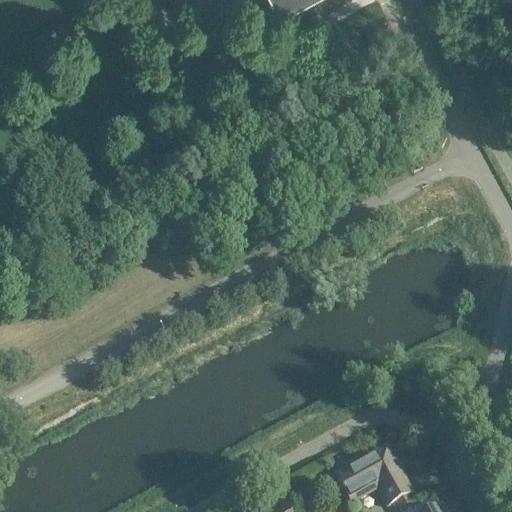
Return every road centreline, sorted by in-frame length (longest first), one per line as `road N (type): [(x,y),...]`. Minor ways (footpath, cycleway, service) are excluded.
road 1 (unclassified): [(476,159),(0,410)]
road 2 (residential): [(234,511),(386,427),(425,436),(468,511)]
road 3 (unclassified): [(390,0),(476,159)]
road 4 (unclassified): [(511,311),(490,409),(511,462)]
